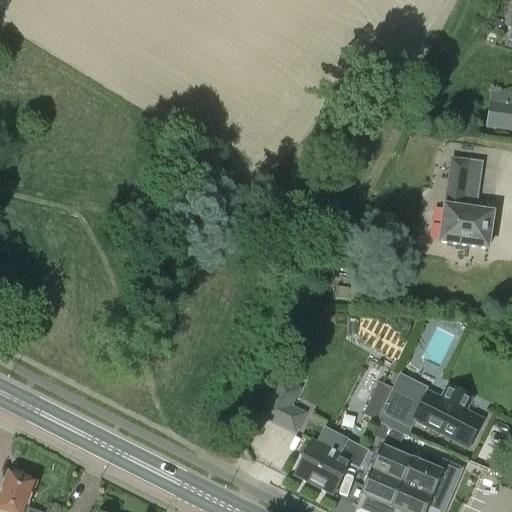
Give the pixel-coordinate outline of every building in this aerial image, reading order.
[(486,130),(511,134),(511,93),(491,90),(486,130)] [(491,214),(473,212),(480,164),(451,160),(439,243),(486,250),(491,214)] [(299,383),(341,401),(358,361),(316,343),(299,383)] [(481,421),(464,413),(470,401),(446,388),(440,400),(427,394),(421,406),(391,391),(379,415),(410,430),(415,421),(426,427),(425,429),(466,449),(481,421)] [(294,434),(303,416),(285,406),(276,425),(294,434)] [(403,437),(376,424),(371,437),(398,448),(403,437)] [(293,478),(332,498),(348,465),(359,471),(368,452),(347,441),(346,442),(324,430),(316,445),(311,442),(293,478)] [(441,462),(442,461),(441,461),(436,473),(380,448),(359,498),(390,511),(390,510),(395,511),(442,511),(461,471),(441,462)] [(32,511),(25,509),(34,484),(7,474),(0,494),(0,511),(32,511)] [(462,491),(468,493),(471,485),(465,483),(462,491)]
